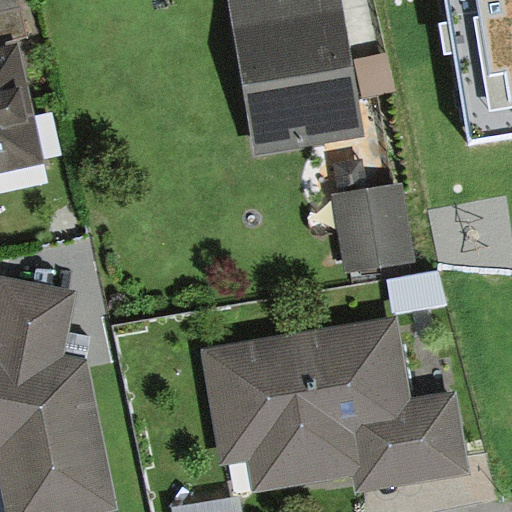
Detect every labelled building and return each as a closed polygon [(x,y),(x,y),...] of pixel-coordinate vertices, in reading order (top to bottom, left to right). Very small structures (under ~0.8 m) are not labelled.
[(0,0),(0,148),(29,141),(4,38),(27,33),(18,0),(0,0)] [(234,0),(259,152),(358,136),(336,0),(234,0)] [(511,0),(450,0),(474,137),(511,130),(511,0)] [(390,180),(334,189),(344,258),(401,249),(390,180)] [(0,467),(8,511),(103,511),(114,509),(88,361),(66,359),(80,295),(0,275),(0,274),(0,467)] [(359,489),(468,469),(454,393),(405,402),(388,312),(203,347),(224,453),(251,448),(259,487),(355,469),(359,489)] [(179,504),(180,511),(247,511),(246,497),(179,504)]
